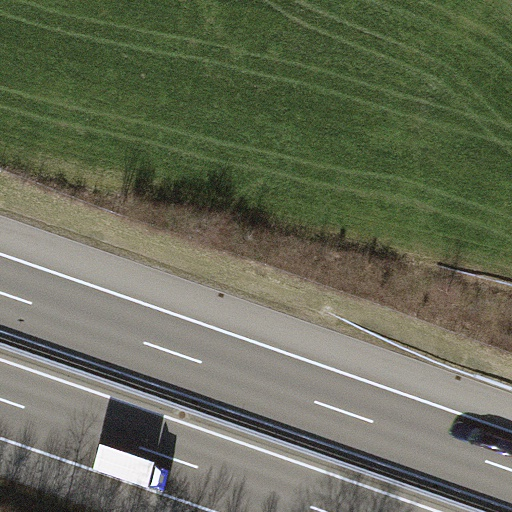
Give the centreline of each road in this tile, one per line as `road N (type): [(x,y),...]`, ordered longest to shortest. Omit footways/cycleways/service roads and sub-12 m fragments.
road 1 (motorway): [(511,471),(0,292)]
road 2 (motorway): [(0,401),(320,511)]
